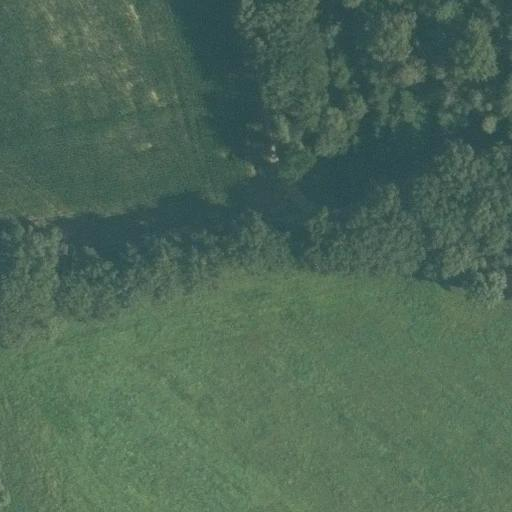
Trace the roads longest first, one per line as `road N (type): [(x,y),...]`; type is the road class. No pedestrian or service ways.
road 1 (track): [(0,283),(511,184)]
road 2 (track): [(307,224),(254,0)]
